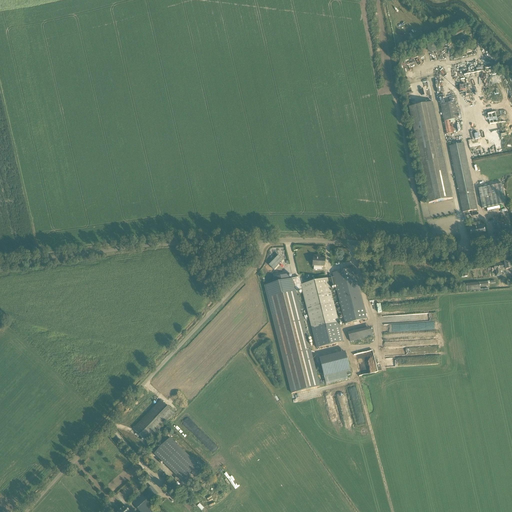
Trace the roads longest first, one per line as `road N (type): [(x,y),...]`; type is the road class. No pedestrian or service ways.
road 1 (unclassified): [(31,511),(256,267),(263,242)]
road 2 (unclassified): [(0,268),(263,242)]
road 3 (unclassified): [(263,242),(452,254),(511,245)]
road 4 (unknown): [(464,254),(430,77),(425,69),(409,73)]
road 5 (track): [(347,348),(392,511)]
